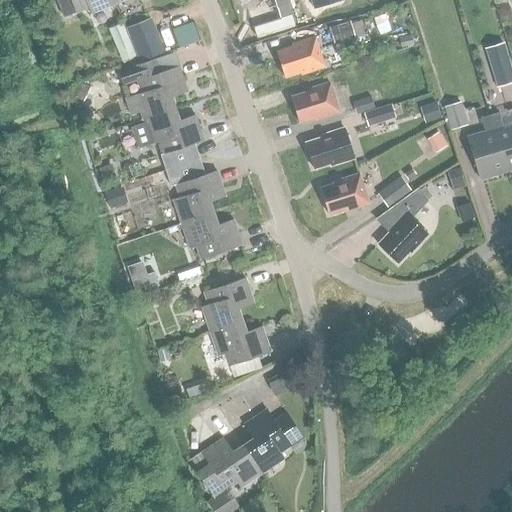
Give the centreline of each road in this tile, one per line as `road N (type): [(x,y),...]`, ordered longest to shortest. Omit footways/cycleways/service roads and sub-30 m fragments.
road 1 (residential): [(334,511),(323,373),(287,242)]
road 2 (residential): [(287,242),(365,286),(406,293),(459,273),(511,227)]
road 3 (residential): [(287,242),(204,0)]
